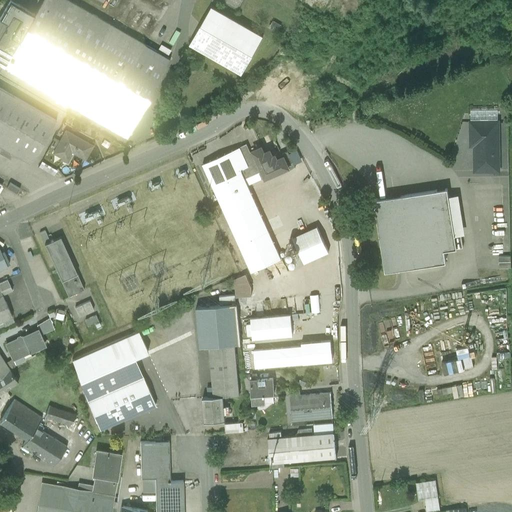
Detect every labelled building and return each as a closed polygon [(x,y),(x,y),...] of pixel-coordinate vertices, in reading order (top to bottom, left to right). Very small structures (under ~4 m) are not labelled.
[(10,0),(9,0),(0,15),(0,65),(3,67),(4,67),(34,14),(10,0)] [(42,0),(34,14),(4,67),(57,97),(68,104),(100,122),(126,137),(170,59),(145,44),(68,0),(42,0)] [(263,36),(211,6),(189,44),(241,74),(263,36)] [(273,20),(270,25),(278,30),(281,25),(273,20)] [(55,120),(0,88),(0,145),(28,161),(35,155),(55,120)] [(68,104),(57,97),(55,101),(66,107),(68,104)] [(498,121),(470,121),(470,140),(476,140),(476,144),(474,144),(475,170),(499,170),(498,121)] [(92,145),(65,130),(53,152),(62,157),(67,148),(84,158),(92,145)] [(281,258),(245,179),(262,171),(253,151),(250,152),(247,143),(202,164),(251,272),(281,258)] [(272,156),(270,150),(264,153),(261,147),(253,151),(262,171),(265,178),(289,167),(287,165),(283,156),(281,158),(277,159),(275,155),(272,156)] [(293,163),(288,152),(280,155),(281,158),(283,156),(287,165),(293,163)] [(447,188),(434,190),(444,250),(457,248),(455,235),(448,195),(447,188)] [(434,190),(373,199),(385,271),(446,262),(444,250),(434,190)] [(459,194),(448,195),(455,235),(461,234),(465,233),(459,194)] [(53,226),(43,231),(46,238),(57,233),(53,226)] [(317,226),(292,237),(304,263),(329,252),(317,226)] [(455,235),(457,248),(463,247),(461,234),(455,235)] [(60,237),(44,244),(68,297),(84,289),(60,237)] [(10,264),(4,250),(1,252),(7,265),(10,264)] [(246,274),(234,279),(236,297),(251,295),(251,286),(246,274)] [(0,289),(2,295),(12,290),(7,279),(0,282),(0,289)] [(0,321),(12,316),(2,295),(0,289),(0,321)] [(310,311),(319,311),(318,293),(309,294),(310,311)] [(234,294),(219,295),(220,303),(234,302),(234,294)] [(89,301),(75,308),(79,317),(93,310),(89,301)] [(200,347),(209,346),(234,344),(240,343),(236,303),(196,307),(200,347)] [(293,335),(291,314),(250,317),(251,323),(246,324),(247,336),(251,336),(252,339),(293,335)] [(98,321),(96,315),(85,320),(87,326),(98,321)] [(12,316),(0,321),(0,328),(14,322),(12,316)] [(51,321),(45,324),(48,331),(54,328),(51,321)] [(45,324),(38,327),(41,334),(48,331),(45,324)] [(36,329),(6,343),(14,359),(44,346),(36,329)] [(72,360),(88,401),(132,382),(124,362),(135,357),(148,352),(138,331),(72,360)] [(234,344),(209,346),(213,396),(222,396),(223,396),(239,394),(234,344)] [(472,349),(447,352),(448,359),(439,361),(441,373),(462,369),(461,363),(474,362),(472,349)] [(0,374),(8,369),(0,356),(0,374)] [(132,382),(143,377),(135,357),(124,362),(132,382)] [(8,369),(0,374),(0,393),(18,382),(9,369),(8,369)] [(256,373),(243,374),(245,392),(251,391),(250,380),(257,379),(256,373)] [(155,405),(143,377),(132,382),(88,401),(100,429),(155,405)] [(257,379),(250,380),(251,391),(252,405),(264,404),(264,403),(274,402),(273,394),(274,393),(273,378),(257,379)] [(331,392),(290,396),(292,420),(333,417),(331,392)] [(9,396),(5,403),(9,406),(14,399),(9,396)] [(213,396),(203,397),(205,422),(225,420),(223,396),(222,396),(213,396)] [(42,418),(14,399),(9,406),(0,420),(0,421),(27,439),(36,426),(42,418)] [(76,414),(49,405),(45,416),(70,424),(76,414)] [(243,421),(225,423),(225,433),(243,431),(243,421)] [(66,445),(36,426),(27,439),(22,445),(54,464),(66,445)] [(334,432),(268,438),(270,463),(336,457),(334,432)] [(183,511),(183,481),(170,481),(169,441),(140,442),(141,477),(155,477),(155,511),(183,511)] [(119,455),(97,451),(94,469),(97,469),(94,486),(93,493),(112,496),(119,455)] [(435,479),(416,482),(418,499),(425,498),(438,496),(435,479)] [(94,486),(79,483),(78,490),(93,493),(94,486)] [(78,490),(43,484),(39,504),(40,504),(38,511),(109,511),(111,506),(112,496),(93,493),(78,490)] [(438,496),(425,498),(427,511),(440,510),(438,496)]
